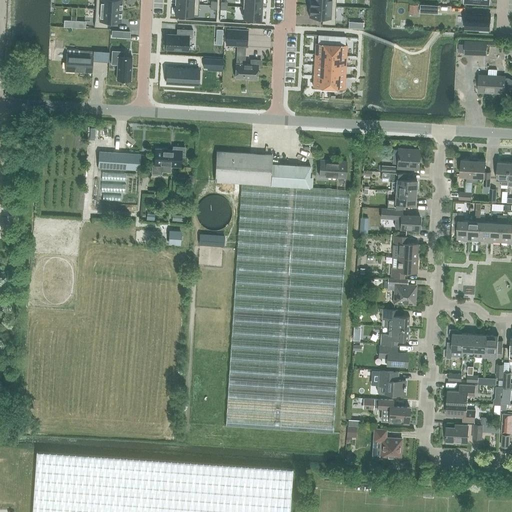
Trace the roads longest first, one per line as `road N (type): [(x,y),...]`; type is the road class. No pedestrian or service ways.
road 1 (residential): [(511,458),(432,454),(425,441),(436,306)]
road 2 (residential): [(436,306),(441,130)]
road 3 (unclassified): [(441,130),(275,120)]
road 4 (unclassified): [(141,111),(0,102)]
road 5 (unclassified): [(275,120),(141,111)]
road 6 (residential): [(275,120),(290,0)]
